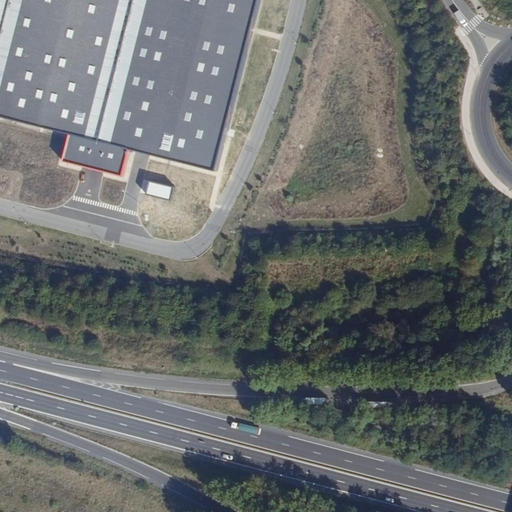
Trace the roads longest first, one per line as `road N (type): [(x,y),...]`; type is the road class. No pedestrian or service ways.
road 1 (trunk): [(511,504),(0,370)]
road 2 (trunk): [(511,381),(419,394),(266,392),(0,360)]
road 3 (trunk): [(0,394),(451,511)]
road 4 (trunk): [(0,411),(143,469),(223,511)]
